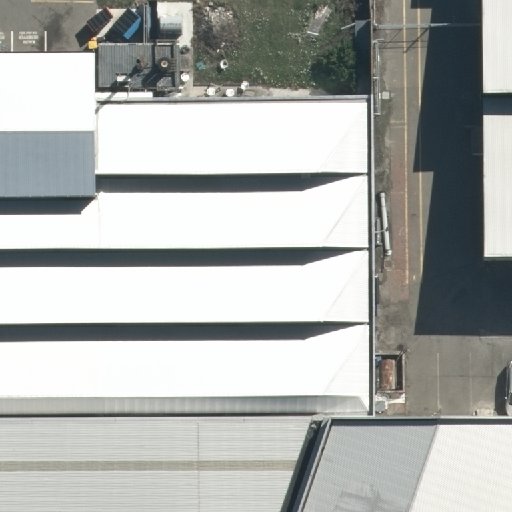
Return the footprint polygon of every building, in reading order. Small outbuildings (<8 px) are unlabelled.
[(511,0),(477,0),(478,84),(511,83),(511,0)] [(0,385),(323,382),(370,374),(360,90),(88,92),(88,53),(0,53),(0,385)] [(511,90),(482,91),(483,248),(511,247),(511,90)] [(511,511),(511,407),(326,407),(290,511),(511,511)] [(280,511),(316,411),(0,410),(0,511),(280,511)]
